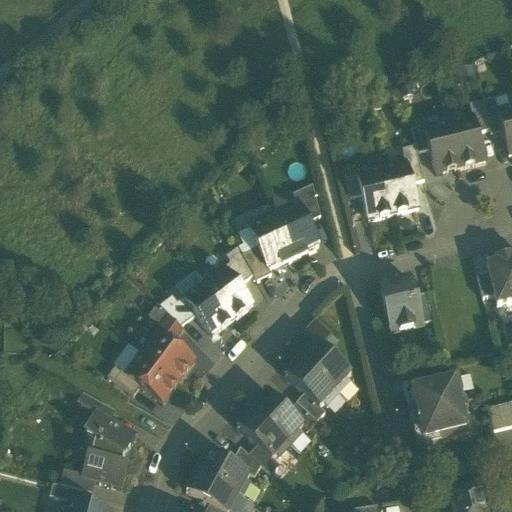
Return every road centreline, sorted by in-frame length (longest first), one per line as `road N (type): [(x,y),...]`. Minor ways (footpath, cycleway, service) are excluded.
road 1 (residential): [(152,511),(164,468),(189,430),(327,285),(354,276)]
road 2 (residential): [(419,511),(354,276)]
road 3 (residential): [(354,276),(451,248),(500,223)]
road 4 (track): [(0,78),(95,0)]
